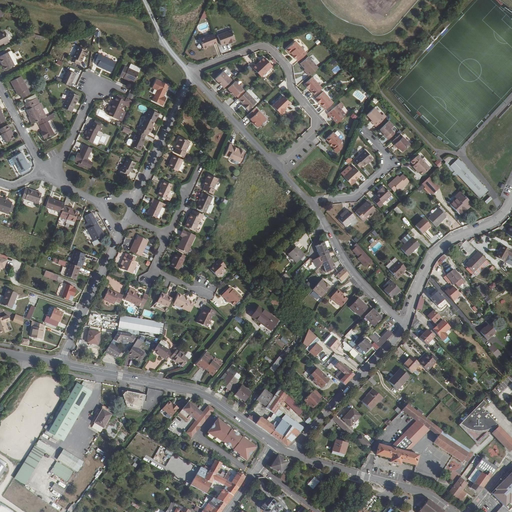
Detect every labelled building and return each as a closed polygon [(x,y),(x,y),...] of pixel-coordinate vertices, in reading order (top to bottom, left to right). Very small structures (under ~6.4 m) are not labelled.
[(230,41),(230,42),(235,41),(231,29),(217,34),(220,44),(228,42),(230,41)] [(0,45),(6,42),(9,41),(5,32),(0,34),(0,45)] [(216,42),(213,33),(204,36),(202,36),(201,36),(200,38),(199,38),(203,48),(207,46),(207,45),(210,44),(216,42)] [(298,59),(306,52),(295,39),(286,46),(286,48),(288,51),(290,51),(292,53),(291,54),(294,57),(295,57),(298,59)] [(87,51),(78,47),(73,58),(70,57),(69,60),(79,65),(81,62),(87,51)] [(11,52),(8,53),(14,66),(18,64),(18,63),(12,52),(11,52)] [(8,53),(0,57),(3,64),(2,65),(5,71),(15,66),(14,66),(8,53)] [(103,55),(99,53),(95,63),(98,65),(98,66),(111,72),(116,63),(102,56),(103,55)] [(308,75),(317,67),(308,55),(299,62),(304,68),(306,70),(305,71),(308,75)] [(254,62),(251,65),(260,76),(272,65),(263,56),(255,64),(254,62)] [(124,68),(120,77),(134,84),(139,73),(125,67),(124,68)] [(61,82),(70,87),(76,74),(67,70),(61,82)] [(215,78),(223,87),(231,79),(223,70),(215,78)] [(19,95),(21,99),(30,95),(21,76),(15,79),(9,82),(13,89),(15,89),(18,95),(19,95)] [(314,94),(321,87),(312,76),(304,83),(304,84),(306,87),(307,86),(308,87),(314,94)] [(168,86),(156,80),(152,89),(157,91),(152,101),(163,106),(166,99),(163,97),(168,86)] [(236,95),(239,97),(245,91),(235,80),(227,88),(235,96),(236,95)] [(239,97),(238,98),(243,103),(245,105),(244,106),(248,109),(256,101),(246,90),(245,91),(239,97)] [(324,108),(332,102),(323,90),(314,98),(317,101),(318,101),(319,102),(324,108)] [(79,97),(70,92),(64,104),(65,104),(63,108),(71,112),(74,108),(79,97)] [(283,108),(285,107),(290,102),(282,94),(272,104),(280,113),(284,109),(283,108)] [(111,107),(108,114),(108,115),(121,121),(125,112),(121,110),(123,105),(127,107),(130,100),(118,95),(117,97),(116,97),(111,107)] [(26,111),(33,124),(38,122),(46,117),(43,110),(43,107),(41,105),(41,104),(39,103),(38,101),(37,101),(36,99),(26,104),(25,105),(28,110),(26,111)] [(332,117),(336,122),(346,114),(340,107),(337,103),(326,112),(329,116),(331,115),(332,117)] [(255,106),(247,113),(250,117),(250,118),(257,126),(266,118),(255,106)] [(375,126),(384,118),(373,107),(366,114),(371,120),(373,122),(372,123),(375,126)] [(147,135),(148,136),(149,132),(151,133),(152,129),(151,128),(153,125),(154,121),(155,120),(156,120),(159,114),(149,109),(141,128),(139,127),(137,131),(138,131),(147,135)] [(51,121),(49,116),(46,117),(38,122),(44,133),(42,135),(44,139),(54,134),(48,122),(51,121)] [(388,121),(379,129),(385,136),(388,139),(394,133),(390,129),(393,126),(388,121)] [(99,126),(94,123),(93,123),(91,127),(90,126),(84,140),(93,144),(101,126),(99,126)] [(8,126),(0,130),(0,131),(6,143),(13,140),(10,133),(11,133),(8,126)] [(122,131),(129,134),(131,129),(124,126),(122,131)] [(329,142),(331,144),(334,147),(333,148),(336,151),(341,146),(342,144),(340,142),(342,140),(333,130),(325,138),(329,142)] [(145,139),(147,135),(138,131),(134,141),(131,147),(141,151),(146,140),(145,139)] [(409,144),(399,133),(392,141),(401,151),(409,144)] [(191,140),(182,136),(181,140),(179,139),(176,145),(177,146),(175,151),(185,155),(187,151),(186,150),(191,140)] [(245,148),(241,146),(241,147),(238,146),(238,145),(234,143),(235,142),(230,140),(225,152),(241,159),(245,148)] [(87,161),(92,149),(84,145),(80,155),(79,157),(76,156),(74,161),(90,168),(92,163),(87,161)] [(366,149),(354,160),(360,167),(364,164),(364,165),(370,160),(371,161),(374,158),(366,149)] [(12,159),(14,163),(17,168),(20,173),(30,168),(28,163),(27,164),(22,154),(12,159)] [(184,158),(174,154),(169,165),(179,170),(184,158)] [(417,155),(410,161),(413,165),(413,166),(418,172),(419,171),(422,175),(429,168),(417,155)] [(450,166),(457,173),(465,166),(457,158),(450,166)] [(133,168),(136,163),(127,159),(123,168),(122,167),(121,171),(127,174),(128,174),(130,170),(130,171),(132,167),(133,168)] [(434,164),(440,168),(443,164),(438,160),(434,164)] [(443,164),(454,176),(457,173),(450,166),(445,161),(443,164)] [(354,180),(355,179),(360,174),(354,166),(343,176),(351,184),(354,181),(354,180)] [(465,166),(457,173),(480,198),(488,191),(465,166)] [(203,188),(214,193),(216,188),(214,187),(218,177),(208,172),(205,179),(207,180),(205,183),(203,188)] [(398,174),(387,184),(394,191),(397,188),(398,190),(409,180),(403,173),(400,176),(398,174)] [(421,183),(431,194),(439,187),(429,176),(421,183)] [(164,184),(162,187),(159,194),(167,198),(173,184),(164,179),(162,183),(164,184)] [(377,196),(373,200),(380,206),(383,203),(382,202),(391,194),(384,185),(380,189),(381,189),(379,191),(375,194),(377,196)] [(26,189),(22,198),(38,203),(42,194),(33,191),(28,189),(28,190),(26,189)] [(454,196),(448,202),(459,214),(466,208),(471,204),(458,189),(453,194),(454,196)] [(212,196),(203,191),(201,195),(201,194),(199,199),(196,206),(205,211),(212,196)] [(164,202),(154,197),(152,201),(153,201),(148,212),(158,216),(159,213),(162,206),(164,202)] [(0,211),(8,214),(9,212),(11,205),(12,202),(7,201),(5,200),(0,198),(0,211)] [(64,206),(65,204),(53,200),(53,199),(49,198),(46,207),(62,213),(64,206)] [(367,201),(355,212),(363,221),(367,218),(366,216),(374,209),(367,201)] [(68,207),(64,206),(62,213),(61,216),(67,218),(67,219),(75,222),(78,212),(68,208),(68,207)] [(396,206),(393,208),(399,214),(402,212),(396,206)] [(428,218),(435,225),(446,215),(443,211),(439,207),(428,218)] [(203,213),(194,209),(192,213),(191,212),(184,225),(194,230),(200,217),(201,217),(203,213)] [(348,209),(345,211),(346,212),(341,216),(338,218),(345,226),(356,217),(348,209)] [(414,225),(422,233),(426,230),(425,229),(427,228),(431,225),(423,217),(414,225)] [(95,241),(99,239),(104,236),(96,220),(88,224),(91,228),(89,229),(95,241)] [(407,220),(404,222),(410,229),(413,227),(407,220)] [(186,252),(195,234),(183,229),(180,234),(183,236),(184,236),(183,238),(182,238),(177,248),(186,252)] [(405,243),(412,236),(409,233),(402,239),(405,243)] [(134,243),(130,250),(141,255),(143,252),(146,244),(148,240),(139,235),(137,240),(135,244),(134,243)] [(419,244),(412,236),(405,243),(400,247),(407,255),(419,244)] [(356,242),(353,245),(355,247),(352,249),(358,256),(357,257),(365,265),(372,259),(356,242)] [(321,256),(328,252),(324,243),(317,246),(316,247),(321,256)] [(494,254),(503,259),(507,253),(511,255),(511,249),(501,243),(494,254)] [(288,253),(297,263),(305,256),(296,246),(288,253)] [(455,260),(447,250),(441,255),(443,258),(447,255),(449,257),(450,256),(454,261),(455,260)] [(85,258),(86,254),(76,251),(72,264),(81,267),(83,267),(85,261),(84,260),(85,258)] [(185,255),(177,251),(176,254),(175,254),(169,265),(178,269),(185,255)] [(486,259),(478,251),(465,264),(472,272),(486,259)] [(322,262),(330,258),(328,252),(321,256),(319,257),(321,260),(319,261),(321,265),(323,264),(322,262)] [(124,263),(123,266),(122,268),(132,273),(138,262),(132,260),(134,256),(127,253),(123,263),(124,263)] [(53,257),(52,262),(64,266),(66,261),(53,257)] [(335,267),(330,258),(322,262),(323,264),(327,271),(335,267)] [(398,259),(389,268),(398,278),(403,273),(402,271),(406,267),(398,259)] [(489,262),(486,259),(473,272),(476,276),(489,262)] [(217,264),(213,267),(210,270),(218,277),(225,271),(223,269),(226,266),(219,260),(216,262),(217,264)] [(66,275),(77,279),(81,267),(72,264),(70,263),(66,275)] [(342,281),(349,273),(344,267),(336,276),(342,281)] [(453,283),(454,282),(461,276),(453,267),(446,273),(453,283)] [(60,273),(47,268),(45,273),(58,278),(60,273)] [(325,284),(320,280),(312,290),(321,297),(330,286),(326,283),(325,284)] [(400,289),(393,281),(383,290),(390,298),(400,289)] [(496,281),(491,284),(495,292),(500,289),(496,281)] [(67,283),(63,296),(70,299),(72,294),(75,295),(78,288),(75,287),(75,285),(67,283)] [(445,288),(454,299),(461,292),(454,284),(450,288),(448,286),(445,288)] [(476,288),(482,295),(486,293),(479,285),(476,288)] [(228,300),(230,302),(234,306),(242,298),(233,290),(232,291),(230,288),(222,296),(227,301),(228,300)] [(437,288),(431,294),(438,302),(444,296),(437,288)] [(19,293),(9,289),(3,304),(13,308),(19,293)] [(341,293),(342,292),(339,289),(331,297),(342,306),(348,299),(344,295),(341,293)] [(120,303),(123,296),(119,294),(118,295),(115,294),(115,293),(109,290),(104,299),(115,304),(116,301),(120,303)] [(141,304),(145,306),(149,296),(145,294),(144,296),(138,293),(137,295),(135,293),(135,292),(130,290),(125,300),(140,306),(141,304)] [(496,299),(507,293),(506,290),(495,296),(496,299)] [(155,306),(166,311),(172,298),(166,296),(167,295),(162,293),(155,306)] [(190,312),(195,303),(189,300),(190,299),(179,293),(174,304),(190,312)] [(485,293),(482,296),(489,303),(492,301),(485,293)] [(267,299),(275,307),(280,302),(272,294),(267,299)] [(421,295),(417,309),(422,310),(426,300),(421,295)] [(368,307),(358,298),(351,307),(360,315),(368,307)] [(33,319),(37,307),(33,305),(28,318),(33,319)] [(259,306),(252,316),(261,323),(271,330),(278,320),(259,306)] [(201,317),(199,316),(197,322),(207,327),(213,315),(214,316),(216,312),(206,307),(204,311),(203,311),(202,314),(201,317)] [(64,312),(55,308),(51,318),(47,317),(46,320),(58,325),(64,312)] [(444,331),(450,326),(434,308),(428,314),(434,321),(434,320),(438,324),(433,329),(442,338),(447,334),(444,331)] [(372,310),(365,318),(374,326),(381,317),(372,310)] [(26,317),(18,314),(15,321),(25,325),(26,317)] [(161,323),(121,315),(120,327),(127,328),(160,334),(162,323),(161,323)] [(236,315),(234,319),(242,325),(245,321),(236,315)] [(10,316),(0,319),(0,330),(1,335),(10,332),(6,323),(11,321),(10,316)] [(388,328),(395,321),(391,318),(384,324),(388,328)] [(40,337),(45,325),(36,321),(31,334),(40,337)] [(489,321),(480,329),(487,336),(495,329),(489,321)] [(333,330),(341,337),(345,332),(337,325),(333,330)] [(100,328),(90,327),(87,342),(97,344),(100,328)] [(435,335),(428,328),(420,335),(426,343),(432,337),(435,335)] [(322,340),(325,343),(332,334),(331,333),(329,331),(322,340)] [(126,333),(119,332),(113,340),(119,344),(122,339),(129,340),(132,342),(137,335),(126,333)] [(325,343),(333,350),(336,347),(336,346),(337,345),(340,341),(332,334),(325,343)] [(377,341),(381,345),(388,337),(385,334),(377,341)] [(365,338),(359,345),(366,352),(372,345),(365,338)] [(143,342),(138,339),(128,355),(131,357),(132,356),(139,361),(145,352),(139,348),(143,342)] [(488,346),(496,355),(500,352),(492,342),(488,346)] [(111,343),(106,351),(118,359),(123,350),(111,343)] [(159,355),(166,359),(171,352),(159,343),(154,350),(160,354),(159,355)] [(320,361),(323,357),(327,352),(317,343),(314,346),(309,351),(310,352),(320,361)] [(276,345),(273,349),(279,354),(282,350),(276,345)] [(170,355),(173,357),(179,349),(176,347),(170,355)] [(178,361),(183,365),(188,358),(182,352),(184,350),(180,347),(179,349),(173,357),(176,359),(178,360),(178,361)] [(355,357),(357,359),(360,356),(352,349),(350,353),(355,357)] [(418,361),(420,363),(427,369),(435,360),(427,352),(418,361)] [(201,367),(205,370),(212,361),(204,355),(196,364),(200,367),(201,367)] [(412,355),(403,364),(412,372),(420,363),(418,361),(412,355)] [(274,372),(284,359),(279,356),(269,368),(274,372)] [(336,375),(345,383),(354,373),(340,360),(336,365),(345,373),(343,377),(338,373),(336,375)] [(212,361),(205,370),(209,373),(209,374),(212,376),(220,367),(212,361)] [(317,367),(312,372),(316,375),(315,377),(313,379),(321,387),(329,378),(317,367)] [(394,373),(389,379),(398,387),(410,375),(401,367),(395,373),(394,373)] [(230,372),(222,383),(231,390),(238,379),(230,372)] [(372,376),(370,378),(376,384),(379,381),(372,376)] [(64,398),(43,433),(58,442),(61,443),(91,392),(76,383),(66,399),(64,398)] [(274,413),(284,399),(288,394),(279,386),(264,407),(274,413)] [(242,387),(236,395),(245,401),(251,394),(242,387)] [(380,398),(383,395),(375,387),(363,400),(373,408),(381,399),(380,398)] [(313,406),(323,396),(315,388),(304,399),(306,401),(305,402),(309,406),(311,404),(313,406)] [(264,390),(257,400),(265,405),(271,395),(264,390)] [(126,397),(128,406),(131,406),(131,410),(144,413),(146,403),(147,397),(130,394),(129,397),(126,397)] [(284,399),(308,423),(312,418),(288,394),(284,399)] [(353,396),(350,399),(356,405),(359,402),(353,396)] [(180,407),(177,403),(176,404),(175,403),(171,399),(166,405),(176,413),(180,407)] [(482,399),(460,422),(464,425),(467,427),(472,429),(476,430),(480,430),(485,429),(489,428),(494,425),(497,422),(481,407),(486,402),(482,399)] [(204,411),(190,400),(181,411),(190,419),(193,414),(198,418),(204,411)] [(439,435),(443,429),(409,402),(403,409),(415,419),(417,418),(418,418),(430,429),(439,435)] [(216,408),(210,403),(204,411),(198,418),(187,432),(192,436),(216,408)] [(353,407),(343,418),(351,425),(361,415),(353,407)] [(93,424),(94,424),(102,429),(102,430),(113,414),(104,408),(93,424)] [(291,426),(300,432),(304,427),(285,413),(281,418),(282,419),(291,426)] [(336,422),(346,431),(349,428),(335,415),(332,418),(336,422)] [(252,419),(281,440),(291,426),(282,419),(279,423),(267,416),(265,420),(260,417),(259,418),(256,416),(254,416),(252,419)] [(332,418),(326,425),(330,429),(336,422),(332,418)] [(430,429),(418,418),(404,433),(406,435),(394,447),(391,446),(383,444),(383,443),(381,443),(380,443),(379,443),(376,453),(377,453),(377,454),(380,455),(380,454),(390,457),(389,460),(392,461),(392,462),(393,463),(398,464),(398,463),(400,464),(401,460),(403,461),(402,461),(405,462),(405,461),(414,464),(414,465),(416,465),(416,464),(417,465),(420,454),(419,454),(416,453),(409,451),(406,451),(414,442),(416,444),(430,429)] [(251,443),(252,441),(243,435),(243,436),(231,428),(232,427),(223,421),(222,423),(217,419),(207,432),(215,437),(216,436),(222,441),(223,440),(234,448),(234,449),(241,454),(240,455),(248,460),(257,447),(251,443)] [(102,429),(94,424),(91,428),(100,433),(102,429)] [(511,438),(499,425),(491,433),(509,452),(511,449),(511,438)] [(288,445),(300,432),(291,426),(281,440),(288,445)] [(443,429),(439,435),(433,443),(462,462),(463,461),(469,453),(472,450),(449,434),(443,429)] [(58,442),(43,433),(41,435),(56,444),(58,442)] [(362,433),(358,437),(368,447),(372,443),(362,433)] [(406,435),(404,433),(391,446),(394,447),(406,435)] [(336,438),(332,451),(346,456),(350,443),(336,438)] [(35,446),(51,456),(54,451),(38,441),(35,446)] [(409,451),(416,444),(414,442),(406,451),(409,451)] [(34,445),(14,478),(30,488),(51,456),(35,446),(34,445)] [(57,460),(73,470),(79,461),(63,450),(57,460)] [(472,455),(469,453),(463,461),(466,463),(472,455)] [(288,460),(277,454),(271,464),(281,471),(288,460)] [(483,472),(491,477),(498,466),(484,458),(476,469),(471,477),(476,482),(483,472)] [(209,471),(215,474),(222,463),(215,459),(209,471)] [(50,472),(68,481),(74,471),(56,461),(50,472)] [(190,484),(198,489),(205,493),(207,491),(214,479),(224,484),(228,486),(225,491),(222,489),(216,498),(226,504),(238,487),(224,479),(215,474),(209,471),(201,466),(190,484)] [(238,471),(244,474),(246,469),(239,466),(237,471),(238,471)] [(238,487),(246,475),(244,474),(238,471),(233,478),(227,474),(224,479),(238,487)] [(280,477),(284,480),(288,475),(284,472),(280,477)] [(483,472),(476,482),(473,486),(481,492),(486,484),(491,477),(483,472)] [(498,489),(494,493),(506,505),(510,501),(511,502),(511,501),(511,472),(497,488),(498,489)] [(307,483),(313,487),(318,479),(312,475),(307,483)] [(462,475),(450,492),(463,500),(469,492),(464,489),(470,481),(462,475)] [(54,483),(51,488),(63,494),(65,489),(54,483)] [(196,492),(197,492),(200,494),(211,500),(213,497),(211,495),(205,493),(198,489),(196,492)] [(197,492),(192,502),(195,503),(200,494),(197,492)] [(56,503),(59,500),(52,495),(49,498),(56,503)] [(274,511),(276,510),(278,511),(282,506),(278,503),(279,502),(271,495),(262,505),(265,507),(264,508),(269,511),(274,511)] [(208,511),(220,511),(226,504),(216,498),(213,497),(211,500),(216,503),(214,507),(209,503),(205,509),(208,511)] [(446,511),(445,511),(445,510),(444,509),(443,510),(441,508),(442,507),(440,506),(440,507),(438,505),(438,504),(437,503),(436,504),(433,502),(434,501),(433,500),(432,501),(429,499),(430,498),(428,497),(419,511),(418,511),(446,511)] [(166,511),(171,511),(175,504),(171,502),(166,511)]
